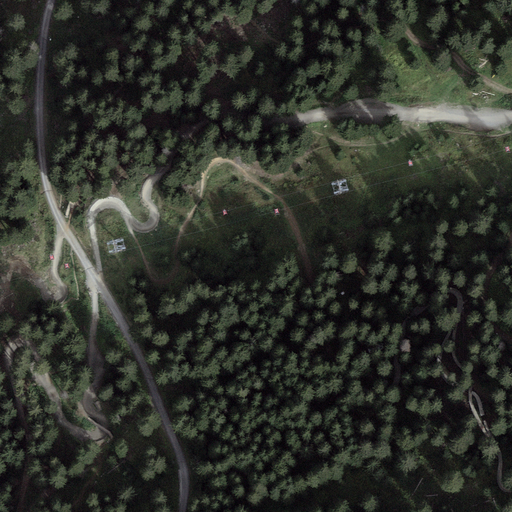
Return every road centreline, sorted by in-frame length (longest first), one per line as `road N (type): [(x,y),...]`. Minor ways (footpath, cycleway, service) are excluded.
road 1 (track): [(178,511),(188,470),(97,278)]
road 2 (track): [(64,222),(48,193),(37,110),(50,0)]
